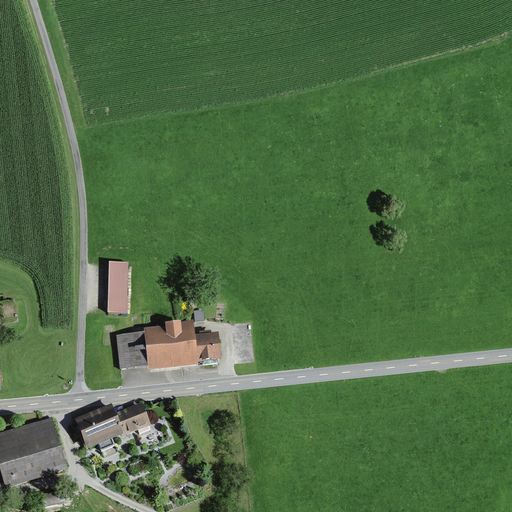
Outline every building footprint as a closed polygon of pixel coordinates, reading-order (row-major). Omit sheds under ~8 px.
[(129,264),(108,264),(107,314),(129,314),(129,264)] [(199,364),(219,361),(216,336),(196,338),(195,325),(143,330),(143,336),(119,339),(123,372),(145,370),(146,374),(199,368),(199,364)] [(127,435),(150,427),(143,405),(119,414),(127,435)] [(87,451),(123,436),(112,408),(76,422),(87,451)] [(67,473),(51,418),(0,432),(0,487),(1,492),(67,473)]
